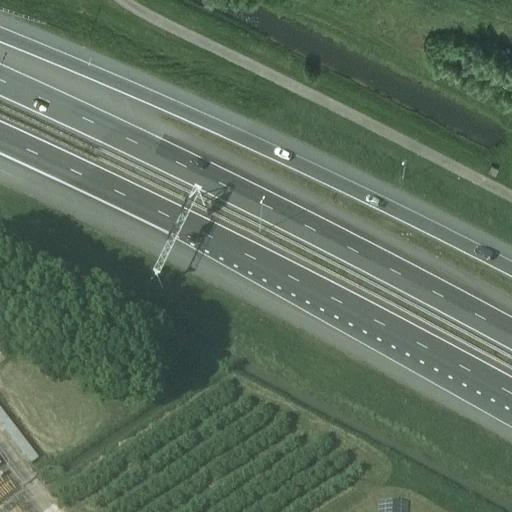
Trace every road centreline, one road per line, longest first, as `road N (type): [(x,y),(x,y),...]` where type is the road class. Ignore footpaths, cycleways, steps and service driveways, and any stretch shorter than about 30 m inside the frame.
road 1 (motorway): [(0,140),(335,300),(511,395)]
road 2 (motorway): [(511,330),(353,238),(0,79)]
road 3 (motorway): [(511,271),(343,184),(0,35)]
road 4 (unclassified): [(125,0),(511,196)]
